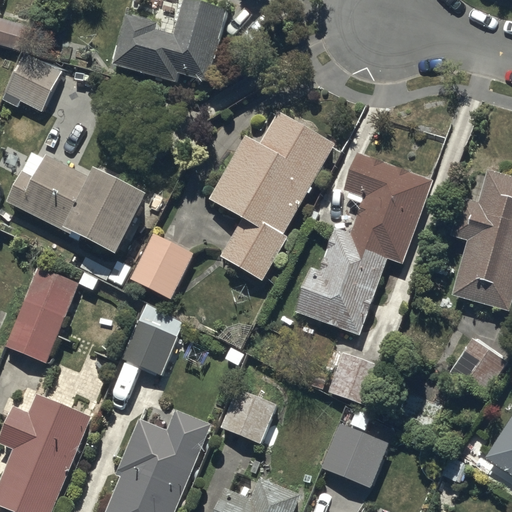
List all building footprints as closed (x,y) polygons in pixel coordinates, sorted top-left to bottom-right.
[(159,22),(127,16),(120,50),(114,48),(112,60),(119,61),(117,71),(180,84),(181,76),(212,82),(227,10),(185,1),(177,37),(157,32),(159,22)] [(30,26),(0,18),(0,46),(23,52),(30,26)] [(29,54),(4,101),(21,110),(24,103),(43,114),(65,74),(29,54)] [(337,145),(281,114),(263,146),(249,138),(213,202),(244,219),(222,258),(265,283),(291,238),(286,235),(337,145)] [(34,153),(10,202),(120,258),(152,195),(98,168),(93,178),(49,156),(47,160),(34,153)] [(434,181),(361,154),(347,193),(351,195),(349,201),(363,206),(353,235),(339,230),(323,275),(312,271),(296,315),(361,338),(389,261),(404,266),(434,181)] [(511,309),(511,177),(490,171),(481,204),(466,200),(456,238),(470,242),(455,297),(511,312),(511,309)] [(197,255),(157,235),(134,282),(174,301),(197,255)] [(8,348),(49,364),(80,288),(40,272),(8,348)] [(178,339),(140,324),(125,361),(163,376),(178,339)] [(510,364),(475,338),(448,374),(486,402),(501,380),(499,378),(510,364)] [(385,368),(345,356),(333,396),(373,408),(385,368)] [(48,390),(45,398),(39,395),(31,415),(15,409),(0,445),(15,451),(0,488),(0,508),(9,511),(55,511),(94,418),(73,409),(76,401),(48,390)] [(270,427),(278,405),(238,391),(224,430),(264,445),(266,441),(274,444),(279,430),(270,427)] [(176,511),(212,427),(177,413),(169,433),(141,421),(118,476),(122,478),(108,511),(176,511)] [(373,490),(391,446),(353,430),(357,420),(346,416),(324,470),(373,490)] [(511,423),(489,459),(511,473),(511,423)] [(298,511),(304,498),(261,479),(252,499),(228,489),(217,511),(298,511)]
